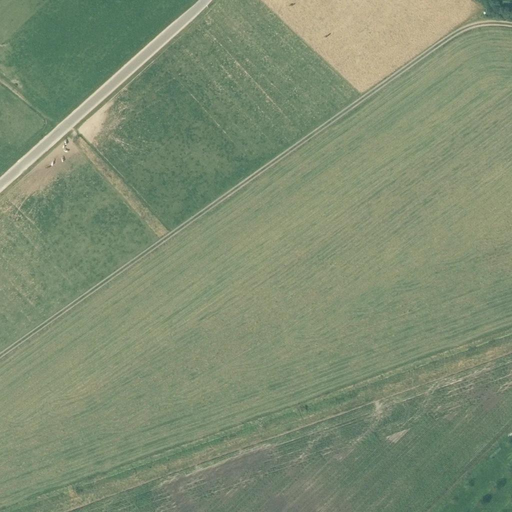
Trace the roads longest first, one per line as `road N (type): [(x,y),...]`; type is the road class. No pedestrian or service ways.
road 1 (track): [(511,25),(466,27),(438,43),(0,356)]
road 2 (tertiary): [(0,186),(206,0)]
